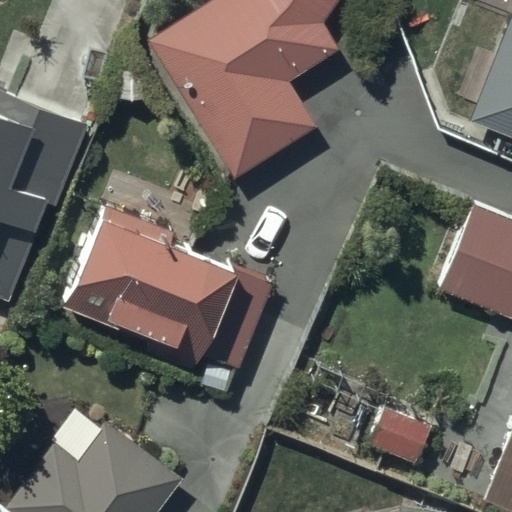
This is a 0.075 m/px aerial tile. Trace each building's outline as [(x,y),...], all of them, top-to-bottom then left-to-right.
[(335,44),(319,18),(331,0),(200,0),(145,34),(229,172),(312,121),(284,75),(335,44)] [(511,0),(465,115),(511,133),(511,0)] [(87,115),(0,81),(0,279),(21,287),(87,115)] [(169,232),(101,203),(58,303),(128,333),(125,341),(189,368),(197,350),(234,366),(271,279),(165,238),(169,232)] [(511,221),(470,203),(435,283),(511,317),(511,221)] [(426,421),(381,403),(365,441),(410,460),(426,421)] [(511,403),(477,490),(511,503),(511,403)] [(152,511),(179,477),(100,420),(72,458),(50,441),(3,505),(12,511),(152,511)]
